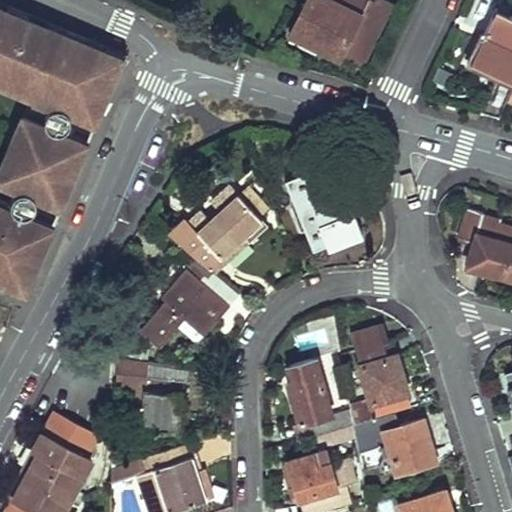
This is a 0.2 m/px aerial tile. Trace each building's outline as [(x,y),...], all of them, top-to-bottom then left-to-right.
[(364,63),(393,3),(385,0),(343,0),(341,4),(332,0),(307,0),(293,28),(323,42),(321,45),(342,55),(349,59),(350,57),(364,63)] [(47,131),(22,120),(0,171),(0,183),(19,192),(10,199),(8,206),(11,214),(0,209),(0,283),(12,289),(20,279),(17,278),(24,263),(29,265),(35,256),(34,256),(40,241),(44,243),(50,234),(46,233),(48,229),(39,225),(48,204),(57,208),(59,204),(63,206),(67,197),(64,196),(70,182),(73,183),(77,175),(74,173),(80,160),(82,161),(86,152),(82,150),(84,147),(78,144),(87,123),(93,125),(95,122),(99,123),(103,114),(100,113),(106,98),(110,99),(114,90),(110,89),(117,73),(120,75),(125,63),(37,24),(39,20),(0,2),(0,84),(56,109),(47,114),(44,120),(47,131)] [(511,15),(498,8),(472,63),(511,83),(511,15)] [(125,63),(127,59),(39,20),(37,24),(125,63)] [(323,42),(293,28),(290,36),(340,60),(342,55),(321,45),(323,42)] [(120,75),(117,73),(110,89),(114,90),(120,75)] [(110,99),(106,98),(100,113),(103,114),(110,99)] [(99,123),(95,122),(93,125),(87,123),(78,144),(84,147),(82,150),(86,152),(99,123)] [(82,161),(80,160),(74,173),(77,175),(82,161)] [(346,214),(326,163),(285,179),(305,230),(346,214)] [(73,183),(70,182),(64,196),(67,197),(73,183)] [(277,218),(249,186),(238,195),(242,199),(249,194),(267,214),(261,219),(268,227),(277,218)] [(186,219),(170,234),(183,245),(209,268),(244,236),(250,242),(268,227),(261,219),(267,214),(249,194),(242,199),(238,195),(197,232),(186,219)] [(63,206),(59,204),(57,208),(48,204),(39,225),(48,229),(46,233),(50,234),(63,206)] [(474,244),(467,264),(506,276),(511,254),(511,226),(483,218),(484,214),(468,209),(458,239),(474,244)] [(346,214),(305,230),(312,248),(325,243),(327,248),(360,235),(351,212),(346,214)] [(44,243),(40,241),(34,256),(35,256),(44,243)] [(201,339),(239,294),(209,268),(183,245),(174,256),(186,266),(147,311),(152,315),(139,329),(159,346),(180,321),(201,339)] [(29,265),(24,263),(17,278),(20,279),(29,265)] [(350,332),(355,348),(381,340),(376,324),(350,332)] [(390,381),(403,377),(396,353),(386,356),(381,340),(355,348),(361,368),(353,371),(357,385),(365,382),(370,398),(349,404),(349,407),(352,423),(381,415),(376,400),(394,395),(390,381)] [(323,354),(315,356),(324,386),(332,384),(323,354)] [(117,387),(141,389),(146,391),(143,428),(176,431),(179,407),(184,407),(185,379),(150,376),(152,361),(118,356),(117,387)] [(324,386),(315,356),(288,364),(292,378),(296,390),(290,392),(299,423),(301,422),(306,437),(309,436),(332,429),(350,424),(352,423),(349,407),(343,409),(332,413),(324,386)] [(390,381),(394,395),(408,390),(403,377),(390,381)] [(286,380),(290,392),(296,390),(292,378),(286,380)] [(339,381),(343,409),(349,407),(349,404),(345,379),(339,381)] [(376,400),(381,415),(412,405),(408,390),(394,395),(376,400)] [(396,471),(435,460),(423,417),(383,428),(385,435),(378,437),(383,455),(390,453),(396,471)] [(293,425),(298,440),(306,437),(301,422),(299,423),(293,425)] [(353,435),(350,424),(332,429),(335,440),(353,435)] [(309,436),(312,447),(335,440),(332,429),(309,436)] [(92,459),(43,433),(9,497),(37,511),(68,511),(65,510),(92,459)] [(192,456),(188,442),(151,454),(155,468),(144,472),(138,458),(112,467),(112,483),(138,474),(150,511),(163,511),(169,510),(206,498),(192,456)] [(313,453),(288,460),(298,498),(303,497),(308,511),(314,511),(321,510),(350,501),(345,483),(355,480),(350,465),(351,465),(349,456),(317,465),(313,453)] [(446,488),(398,502),(401,511),(447,511),(446,507),(451,505),(446,488)]
